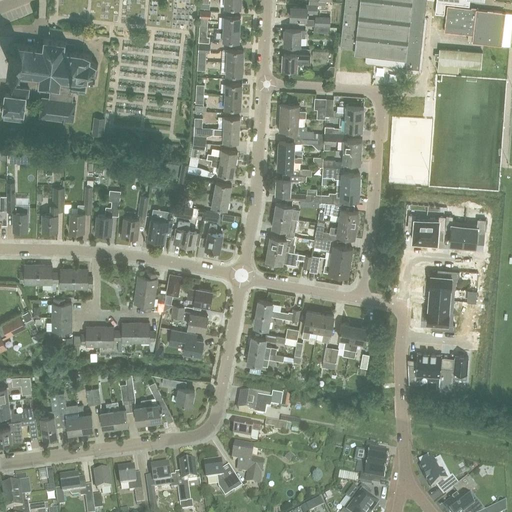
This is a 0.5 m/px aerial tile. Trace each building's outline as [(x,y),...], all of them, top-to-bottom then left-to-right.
[(209,3),(209,0),(201,0),(201,3),(201,9),(210,9),(210,3),(209,3)] [(291,18),(305,19),(307,19),(307,12),(317,12),(317,0),(309,0),(309,5),(307,5),(307,7),(291,6),(291,18)] [(345,0),(340,46),(355,48),(355,51),(366,52),(365,62),(404,67),(419,69),(426,0),(345,0)] [(436,0),(435,13),(444,14),(445,3),(469,6),(469,0),(482,0),(484,0),(483,0),(436,0)] [(502,45),(506,12),(448,5),(445,31),(473,34),(473,42),(502,45)] [(200,27),(208,27),(208,18),(211,19),(212,11),(201,10),(200,18),(200,27)] [(224,17),(224,28),(240,29),(241,16),(224,16),(224,17)] [(315,25),(330,26),(331,16),(315,16),(315,25)] [(208,27),(200,27),(199,36),(199,42),(210,43),(210,36),(207,36),(208,27)] [(224,28),(223,40),(240,41),(240,29),(224,28)] [(306,36),(306,30),(285,29),(284,44),(300,45),(301,36),(306,36)] [(49,98),(43,97),(40,117),(73,121),(76,102),(73,101),(74,91),(85,92),(86,84),(95,85),(96,73),(97,74),(97,73),(96,72),(97,64),(99,64),(98,63),(97,63),(90,60),(91,56),(92,55),(90,55),(84,52),(85,50),(83,50),(83,52),(74,51),(75,49),(74,49),(75,44),(66,43),(66,42),(67,41),(66,40),(65,41),(56,40),(56,38),(55,38),(55,39),(45,38),(45,37),(44,38),(44,39),(44,45),(34,44),(34,46),(25,45),(25,42),(24,42),(24,44),(18,44),(15,43),(14,42),(14,43),(11,46),(10,45),(10,46),(11,50),(10,50),(8,64),(12,64),(12,67),(13,68),(15,69),(15,72),(20,73),(20,75),(21,75),(21,73),(30,74),(30,76),(31,76),(32,74),(40,75),(39,84),(38,84),(39,85),(40,85),(49,86),(49,87),(50,87),(49,98)] [(211,53),(211,43),(199,42),(198,52),(211,53)] [(439,58),(438,69),(459,71),(459,65),(482,67),(483,51),(440,48),(439,53),(436,53),(435,58),(439,58)] [(228,50),(227,62),(244,62),(244,50),(228,49),(228,50)] [(329,59),(329,51),(313,50),(313,58),(329,59)] [(198,60),(206,61),(207,53),(198,52),(198,60)] [(311,55),(284,54),(283,69),(296,69),(297,63),(308,63),(310,62),(311,55)] [(206,61),(198,60),(198,70),(206,70),(206,61)] [(226,74),(243,75),(244,62),(227,62),(226,74)] [(225,95),(242,96),(242,83),(226,82),(225,95)] [(196,93),(204,94),(205,84),(197,84),(196,93)] [(29,96),(29,89),(12,86),(11,93),(5,92),(4,102),(2,102),(1,109),(3,110),(3,111),(5,111),(4,118),(23,120),(24,113),(27,95),(29,96)] [(204,103),(204,94),(196,93),(196,103),(204,103)] [(241,108),(242,96),(225,95),(225,107),(241,108)] [(326,119),(326,116),(326,109),(326,106),(327,98),(315,97),(314,109),(317,109),(317,118),(326,119)] [(306,111),(299,111),(299,105),(281,104),(279,104),(279,116),(302,117),(306,117),(306,111)] [(326,116),(363,118),(364,106),(346,105),(346,112),(336,111),(337,110),(326,109),(326,116)] [(221,128),(240,129),(241,117),(224,116),(224,128),(221,128)] [(302,126),(302,117),(279,116),(278,128),(280,128),(280,129),(298,130),(301,130),(301,137),(314,137),(314,131),(307,130),(307,126),(302,126)] [(363,130),(363,118),(326,116),(346,117),(345,129),(363,130)] [(93,133),(103,134),(105,118),(95,117),(93,133)] [(194,141),(204,142),(206,142),(206,136),(213,134),(214,128),(203,127),(203,118),(195,117),(194,137),(194,141)] [(240,129),(221,128),(214,128),(214,134),(223,134),(223,141),(239,142),(240,129)] [(324,139),(324,144),(324,149),(330,149),(330,144),(336,145),(336,139),(332,139),(332,133),(325,132),(324,138),(324,139)] [(344,150),(362,151),(362,139),(344,138),(344,150)] [(205,150),(206,142),(204,142),(194,141),(193,146),(191,156),(199,157),(200,149),(201,149),(205,150)] [(279,154),(303,156),(303,149),(294,149),(295,142),(279,141),(279,154)] [(212,159),(236,164),(238,151),(222,149),(221,155),(208,153),(207,158),(212,159)] [(361,163),(362,151),(344,150),(343,162),(361,163)] [(302,162),(303,156),(279,154),(278,168),(293,169),(294,161),(302,162)] [(199,157),(191,156),(189,164),(188,171),(199,174),(200,167),(197,167),(199,157)] [(211,165),(219,167),(218,173),(234,176),(236,164),(212,159),(211,165)] [(335,177),(335,167),(323,166),(323,177),(335,177)] [(342,185),(360,186),(360,173),(342,172),(342,173),(338,172),(337,178),(342,179),(342,185)] [(299,175),(283,174),(283,179),(277,178),(277,193),(282,193),(290,193),(290,191),(291,181),(299,181),(299,180),(307,181),(307,175),(299,175)] [(194,181),(187,179),(185,188),(193,190),(194,181)] [(214,194),(230,197),(232,184),(216,181),(214,194)] [(7,196),(7,199),(7,208),(7,211),(14,211),(15,211),(15,204),(15,199),(15,182),(7,182),(7,196)] [(93,200),(93,186),(87,185),(86,185),(85,199),(84,204),(86,205),(85,213),(92,213),(92,200),(93,200)] [(322,194),(321,201),(321,202),(333,203),(334,197),(341,198),(359,199),(360,186),(342,185),(341,191),(337,191),(336,193),(329,193),(329,194),(322,194)] [(65,205),(65,199),(65,188),(54,187),(54,198),(53,198),(52,205),(59,205),(58,210),(65,211),(65,205)] [(191,200),(193,190),(185,188),(182,204),(182,205),(192,207),(193,200),(191,200)] [(109,201),(112,201),(120,202),(121,190),(110,189),(109,201)] [(295,193),(295,200),(301,200),(306,200),(321,201),(322,194),(317,194),(312,194),(307,194),(306,194),(307,193),(296,193),(295,193)] [(228,209),(230,197),(214,194),(212,206),(228,209)] [(141,195),(139,213),(147,215),(150,196),(141,195)] [(334,207),(334,208),(333,208),(333,203),(321,202),(320,202),(320,207),(325,207),(324,209),(324,212),(340,215),(339,221),(358,224),(359,223),(360,218),(359,217),(358,217),(359,211),(342,208),(342,209),(334,207)] [(182,205),(182,204),(176,203),(174,215),(192,218),(194,207),(192,207),(182,205)] [(300,209),(293,208),(293,206),(276,203),(274,215),(299,219),(300,209)] [(15,204),(15,211),(14,211),(14,217),(14,229),(28,229),(28,212),(30,212),(30,204),(15,204)] [(78,212),(71,212),(70,230),(84,231),(85,213),(86,205),(84,204),(78,204),(78,212)] [(59,205),(52,205),(51,205),(51,213),(44,213),(43,229),(58,230),(58,214),(58,210),(59,205)] [(113,207),(111,207),(106,206),(106,214),(98,214),(96,232),(111,233),(113,215),(112,215),(113,207)] [(218,222),(220,212),(206,209),(204,220),(218,222)] [(409,214),(408,227),(414,228),(414,231),(413,241),(415,241),(414,243),(420,243),(421,241),(425,242),(427,220),(415,219),(416,215),(409,214)] [(305,220),(299,219),(274,215),(272,226),(289,229),(290,224),(304,226),(305,220)] [(446,216),(445,229),(451,230),(450,244),(463,245),(465,221),(453,220),(453,216),(446,216)] [(140,218),(138,218),(125,217),(123,229),(121,229),(121,236),(130,237),(130,235),(138,236),(140,218)] [(171,231),(173,219),(167,218),(166,221),(165,221),(166,218),(159,217),(158,220),(152,218),(148,238),(164,241),(166,231),(171,231)] [(427,220),(425,242),(429,242),(429,244),(435,245),(435,243),(437,243),(437,240),(438,230),(444,230),(445,217),(438,217),(438,219),(427,218),(427,220)] [(465,221),(463,245),(476,246),(476,243),(477,232),(485,233),(486,219),(477,218),(477,222),(465,221)] [(177,228),(174,242),(186,244),(186,246),(192,247),(192,246),(194,246),(197,232),(188,230),(190,223),(179,221),(177,228)] [(358,225),(358,224),(339,221),(338,227),(331,226),(330,232),(330,233),(337,234),(355,237),(356,232),(357,232),(358,231),(359,226),(358,225)] [(220,251),(223,234),(216,233),(218,225),(210,224),(206,248),(220,251)] [(316,230),(315,237),(327,238),(336,240),(337,234),(330,233),(330,232),(316,230)] [(294,244),(295,235),(286,234),(285,238),(271,236),(268,248),(289,251),(290,243),(294,244)] [(325,249),(327,238),(315,237),(315,239),(314,246),(313,246),(325,249)] [(314,246),(315,239),(310,238),(310,239),(303,238),(302,241),(309,242),(309,245),(314,246)] [(331,258),(350,261),(351,260),(352,260),(352,255),(352,254),(353,247),(334,244),(328,243),(327,251),(332,251),(331,258)] [(298,260),(299,253),(289,251),(268,248),(266,259),(283,262),(283,263),(296,266),(298,260)] [(303,266),(310,268),(312,256),(299,253),(298,260),(304,261),(303,266)] [(312,255),(312,256),(310,268),(310,271),(318,272),(320,256),(312,255)] [(350,263),(350,261),(331,258),(330,265),(325,264),(324,271),(329,272),(348,275),(349,268),(350,268),(351,263),(350,263)] [(39,283),(39,264),(25,264),(25,272),(20,272),(20,281),(25,281),(25,283),(39,283)] [(57,281),(57,273),(52,272),(52,264),(39,264),(39,283),(52,283),(52,281),(57,281)] [(74,288),(75,269),(61,268),(61,273),(57,273),(57,281),(61,281),(61,287),(74,288)] [(75,269),(74,288),(88,288),(88,286),(93,286),(93,276),(88,276),(88,269),(75,269)] [(430,286),(430,287),(430,286),(453,288),(453,289),(456,289),(457,277),(459,278),(460,271),(446,270),(445,276),(437,275),(431,274),(430,286)] [(137,289),(156,292),(158,278),(156,278),(156,273),(147,272),(146,276),(139,275),(137,289)] [(178,296),(181,285),(183,276),(169,273),(168,282),(169,282),(166,293),(178,296)] [(430,287),(429,298),(452,300),(453,289),(453,288),(430,286),(430,287)] [(200,309),(201,304),(210,305),(213,291),(197,288),(197,289),(189,288),(188,295),(195,296),(193,308),(200,309)] [(154,305),(156,292),(137,289),(135,302),(142,304),(142,308),(151,309),(152,305),(154,305)] [(468,302),(476,302),(477,291),(469,290),(468,302)] [(428,310),(451,312),(452,300),(429,298),(428,310)] [(53,317),(72,317),(72,303),(64,303),(64,299),(55,299),(55,303),(53,303),(53,317)] [(298,320),(299,320),(300,309),(293,308),(293,312),(289,311),(289,312),(272,309),(273,302),(259,300),(256,313),(271,315),(277,317),(290,319),(291,319),(293,319),(298,320)] [(171,307),(173,307),(171,316),(183,318),(185,306),(173,304),(173,305),(164,303),(163,310),(165,311),(171,307)] [(316,338),(317,330),(320,312),(307,310),(303,337),(309,338),(310,336),(316,338)] [(428,310),(427,322),(433,323),(441,323),(441,329),(455,331),(455,324),(453,324),(454,312),(451,312),(428,310)] [(187,331),(195,333),(196,328),(206,329),(208,315),(191,312),(187,331)] [(320,312),(317,330),(324,331),(322,340),(329,341),(334,315),(320,312)] [(268,328),(271,315),(256,313),(254,326),(268,328)] [(7,335),(25,326),(20,316),(2,325),(7,335)] [(72,317),(53,317),(53,330),(55,330),(55,335),(64,335),(64,330),(72,330),(72,317)] [(289,325),(290,319),(277,317),(276,322),(289,325)] [(288,327),(286,337),(298,339),(301,320),(299,320),(298,320),(293,319),(291,328),(288,327)] [(136,341),(136,322),(123,322),(123,330),(118,330),(118,339),(122,339),(122,341),(136,341)] [(136,322),(136,341),(150,342),(150,340),(154,340),(154,330),(150,330),(150,322),(136,322)] [(342,322),(339,337),(346,339),(344,348),(350,349),(355,325),(342,322)] [(355,325),(350,349),(356,350),(358,341),(365,342),(368,327),(355,325)] [(100,326),(96,326),(87,326),(87,334),(82,334),(82,343),(87,343),(87,345),(100,345),(100,326)] [(118,339),(118,330),(114,330),(114,326),(100,326),(100,345),(114,345),(114,339),(118,339)] [(198,333),(195,333),(187,331),(172,329),(170,340),(169,345),(184,348),(184,351),(201,355),(204,340),(197,339),(198,333)] [(297,341),(298,339),(286,337),(273,334),(267,333),(266,338),(267,338),(266,340),(272,341),(285,343),(296,345),(297,341)] [(251,343),(250,349),(276,353),(277,348),(265,346),(266,340),(267,338),(266,338),(252,336),(252,337),(250,337),(249,343),(251,343)] [(294,355),(294,357),(293,362),(299,363),(300,356),(301,356),(304,342),(297,341),(296,345),(294,355)] [(329,368),(333,347),(326,346),(322,367),(329,368)] [(333,347),(329,368),(334,369),(336,362),(337,362),(339,348),(333,347)] [(276,354),(276,353),(250,349),(247,363),(262,366),(263,358),(275,360),(280,361),(283,362),(283,361),(293,363),(293,362),(294,357),(281,355),(276,354)] [(416,364),(408,364),(409,384),(416,384),(417,375),(428,376),(429,354),(428,353),(427,353),(424,353),(423,352),(423,353),(417,353),(416,360),(416,364)] [(367,368),(370,354),(363,353),(360,367),(367,368)] [(429,354),(428,376),(439,377),(438,388),(439,388),(445,389),(446,389),(447,368),(441,368),(442,358),(442,355),(436,354),(435,353),(435,354),(431,354),(431,353),(431,354),(429,354)] [(446,389),(445,390),(453,391),(453,385),(454,378),(464,379),(466,379),(468,357),(455,356),(455,359),(454,369),(447,368),(446,389)] [(133,374),(126,374),(127,384),(129,398),(131,411),(135,411),(137,424),(150,422),(146,399),(141,400),(142,405),(135,406),(136,398),(133,375),(133,374)] [(12,386),(21,385),(22,395),(33,393),(31,376),(20,376),(11,377),(12,386)] [(175,388),(176,380),(163,378),(162,385),(175,388)] [(127,384),(121,384),(123,399),(129,398),(127,384)] [(0,401),(9,400),(7,387),(0,387),(0,401)] [(95,404),(96,404),(101,403),(99,387),(93,388),(95,404)] [(179,387),(176,401),(192,404),(195,390),(179,387)] [(89,405),(95,404),(93,388),(86,389),(89,405)] [(152,398),(146,399),(150,422),(163,420),(162,418),(162,414),(170,411),(164,398),(159,388),(153,391),(156,398),(159,403),(153,404),(152,398)] [(60,415),(61,415),(58,393),(51,395),(53,410),(59,409),(60,415)] [(64,393),(58,393),(61,415),(66,414),(69,434),(81,432),(77,405),(77,404),(66,406),(64,393)] [(271,405),(281,407),(283,395),(273,393),(272,398),(265,397),(257,396),(257,398),(241,395),(239,410),(264,415),(265,407),(271,408),(271,405)] [(0,415),(11,414),(12,422),(21,420),(29,419),(36,418),(34,406),(24,408),(24,411),(14,413),(14,408),(10,408),(9,400),(0,401),(0,415)] [(112,403),(116,427),(129,425),(126,407),(119,408),(118,402),(112,403)] [(103,429),(116,427),(112,403),(107,403),(108,410),(100,411),(103,429)] [(77,405),(81,432),(94,430),(92,412),(84,413),(83,404),(77,405)] [(54,415),(49,416),(41,417),(44,437),(57,435),(54,415)] [(36,418),(29,419),(29,420),(30,424),(32,439),(38,438),(36,418)] [(11,434),(23,432),(21,420),(12,422),(9,422),(10,427),(0,428),(0,443),(13,441),(11,434)] [(288,423),(266,420),(265,426),(274,428),(274,430),(286,432),(288,423)] [(236,422),(234,435),(251,439),(252,440),(254,441),(258,441),(259,432),(260,432),(261,425),(246,422),(246,424),(236,422)] [(367,444),(363,463),(386,467),(389,454),(377,452),(378,446),(367,444)] [(247,482),(254,484),(259,484),(261,473),(262,473),(264,463),(251,461),(254,448),(236,445),(233,460),(238,461),(236,471),(249,474),(247,482)] [(420,467),(431,489),(438,485),(446,494),(453,488),(453,489),(457,486),(456,486),(458,484),(452,476),(447,479),(442,471),(439,472),(433,460),(431,461),(428,456),(419,461),(422,466),(420,467)] [(181,463),(182,472),(183,481),(197,479),(195,461),(181,463)] [(222,473),(222,471),(221,461),(205,464),(207,479),(217,477),(219,488),(222,487),(226,493),(233,489),(234,491),(242,486),(235,474),(227,479),(223,473),(222,473)] [(384,480),(386,467),(363,463),(360,481),(372,483),(373,478),(381,479),(384,480)] [(152,467),(154,483),(155,488),(162,487),(161,482),(170,480),(171,488),(177,487),(176,475),(170,476),(169,465),(152,467)] [(142,488),(137,489),(134,468),(133,468),(133,466),(126,467),(127,469),(118,470),(121,485),(129,484),(130,491),(135,490),(137,503),(144,502),(142,488)] [(56,491),(56,490),(54,479),(52,469),(47,470),(49,486),(45,486),(46,492),(56,491)] [(95,473),(97,490),(111,488),(109,471),(95,473)] [(56,490),(56,491),(58,505),(65,504),(64,493),(71,492),(71,494),(73,495),(79,495),(80,493),(80,491),(86,490),(84,478),(79,479),(78,476),(61,478),(62,489),(56,490)] [(452,500),(445,506),(445,507),(449,511),(468,511),(467,510),(473,506),(472,504),(466,496),(477,488),(468,477),(458,484),(456,486),(457,486),(461,492),(458,495),(456,496),(452,500)] [(25,495),(31,494),(30,488),(29,488),(28,480),(16,481),(16,484),(3,486),(4,498),(25,495)] [(185,486),(178,487),(181,509),(193,507),(192,501),(187,502),(185,486)] [(353,501),(366,511),(373,511),(374,511),(375,511),(379,507),(378,506),(378,505),(368,497),(372,492),(364,486),(361,486),(358,490),(360,492),(353,501)] [(158,511),(154,488),(148,489),(150,511),(158,511)] [(95,509),(96,509),(103,508),(101,494),(93,495),(95,509)] [(26,502),(25,495),(4,498),(6,510),(23,508),(22,502),(26,502)] [(95,511),(95,509),(93,495),(85,496),(87,511),(95,511)] [(366,511),(353,501),(351,500),(341,511),(366,511)] [(506,501),(482,511),(503,511),(506,510),(506,501)] [(309,511),(316,509),(312,502),(306,505),(308,510),(309,511)] [(29,507),(30,511),(45,510),(44,503),(29,505),(29,507)]
